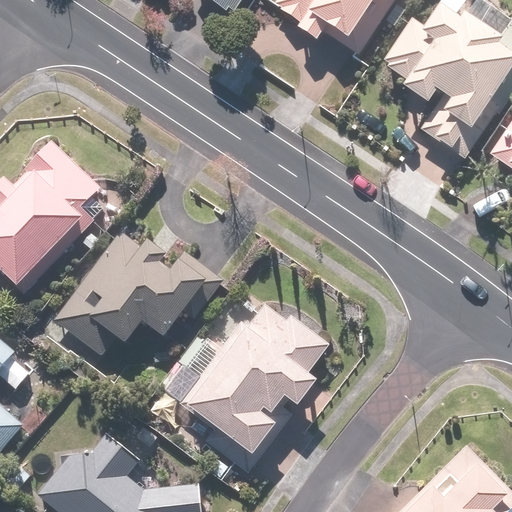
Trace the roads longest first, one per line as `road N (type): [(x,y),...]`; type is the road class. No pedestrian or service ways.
road 1 (residential): [(38,13),(470,296)]
road 2 (residential): [(470,296),(305,511)]
